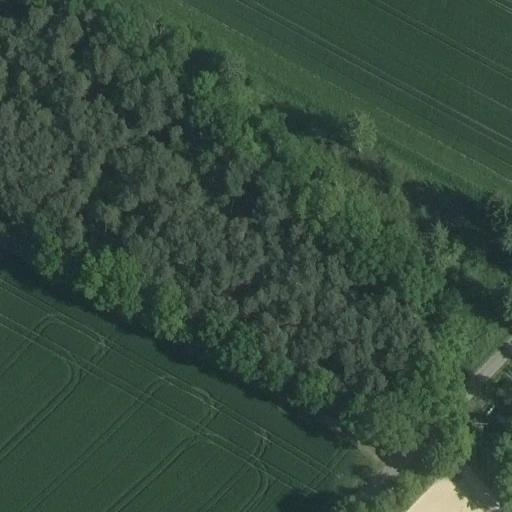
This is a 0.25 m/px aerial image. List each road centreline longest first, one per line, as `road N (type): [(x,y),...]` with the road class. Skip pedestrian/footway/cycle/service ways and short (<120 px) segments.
road 1 (track): [(398,442),(0,223)]
road 2 (unclassified): [(333,511),(511,324)]
